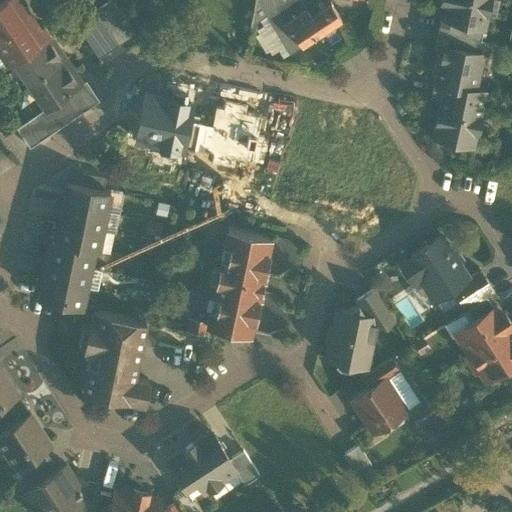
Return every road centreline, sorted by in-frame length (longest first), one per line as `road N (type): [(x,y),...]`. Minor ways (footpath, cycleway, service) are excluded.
road 1 (residential): [(0,316),(19,323),(88,425),(149,438),(257,358),(297,367)]
road 2 (residential): [(376,89),(317,88),(153,53),(106,83)]
road 3 (residential): [(297,367),(323,272),(455,193)]
road 4 (residential): [(106,83),(109,123),(19,187)]
road 5 (residential): [(455,193),(376,89)]
